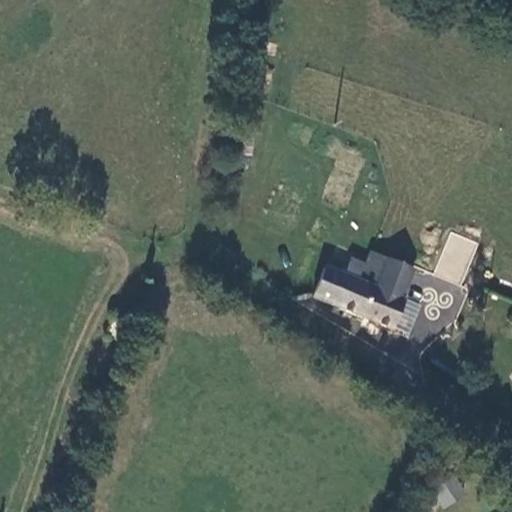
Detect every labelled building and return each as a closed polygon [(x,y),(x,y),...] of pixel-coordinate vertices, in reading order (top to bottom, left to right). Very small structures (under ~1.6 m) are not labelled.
[(362,275),(359,283),(394,297),(380,328),(392,333),(404,303),(400,301),(412,274),(370,257),(362,275)] [(311,298),(380,328),(394,297),(359,283),(342,276),(325,269),(311,298)] [(345,269),(342,276),(359,283),(362,275),(345,269)] [(105,339),(121,346),(130,326),(114,319),(105,339)] [(37,506),(41,507),(53,511),(55,511),(92,420),(74,413),(37,506)] [(429,488),(445,507),(465,491),(449,472),(429,488)]
